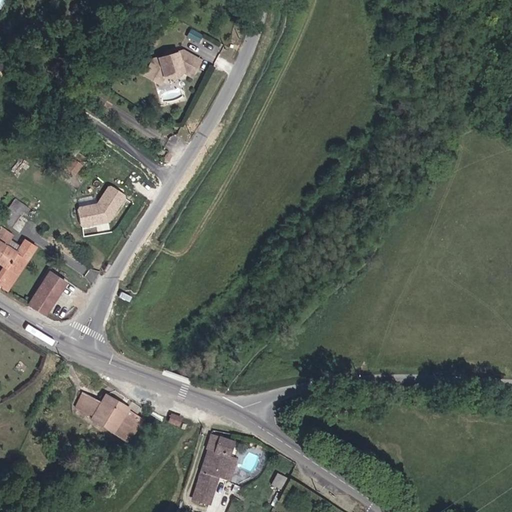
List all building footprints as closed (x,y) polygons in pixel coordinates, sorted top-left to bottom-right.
[(195,41),(199,34),(187,29),(184,35),(195,41)] [(194,68),(198,60),(181,51),(169,54),(167,58),(163,56),(151,60),(143,76),(151,80),(157,70),(160,69),(162,76),(180,71),(182,67),(188,65),(194,68)] [(190,75),(194,68),(188,65),(182,67),(180,71),(190,75)] [(158,84),(162,76),(160,69),(157,70),(151,80),(158,84)] [(71,169),(76,160),(67,155),(62,164),(71,169)] [(127,195),(109,184),(98,203),(76,207),(80,229),(111,222),(127,195)] [(10,199),(4,207),(16,215),(22,207),(10,199)] [(4,207),(1,205),(0,205),(0,222),(8,228),(16,215),(4,207)] [(35,246),(23,239),(18,246),(14,252),(3,245),(0,250),(0,263),(4,266),(0,273),(0,288),(6,292),(7,289),(35,246)] [(14,252),(18,246),(7,239),(3,245),(14,252)] [(46,277),(30,302),(46,312),(62,286),(46,277)] [(90,420),(111,434),(118,425),(133,435),(144,419),(138,415),(143,407),(133,401),(128,409),(106,395),(101,403),(85,393),(76,407),(91,417),(90,420)] [(207,448),(193,498),(212,504),(222,467),(228,469),(232,453),(229,452),(232,439),(207,431),(203,447),(207,448)]
